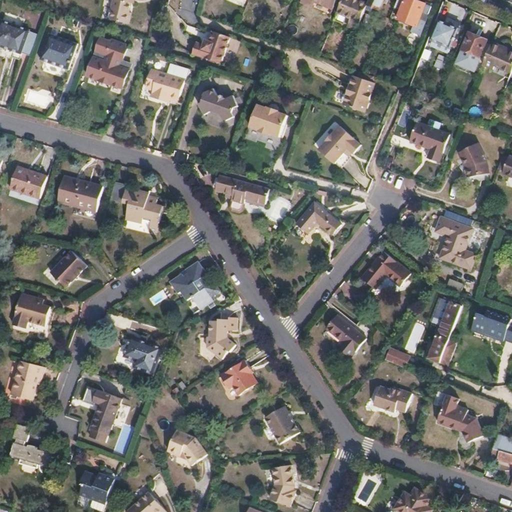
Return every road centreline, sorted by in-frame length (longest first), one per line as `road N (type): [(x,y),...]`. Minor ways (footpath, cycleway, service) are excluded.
road 1 (residential): [(209,222),(97,306),(53,418)]
road 2 (residential): [(209,222),(162,163),(0,119)]
road 3 (residential): [(285,341),(394,200)]
road 4 (residential): [(511,501),(347,443)]
road 5 (residential): [(285,341),(209,222)]
